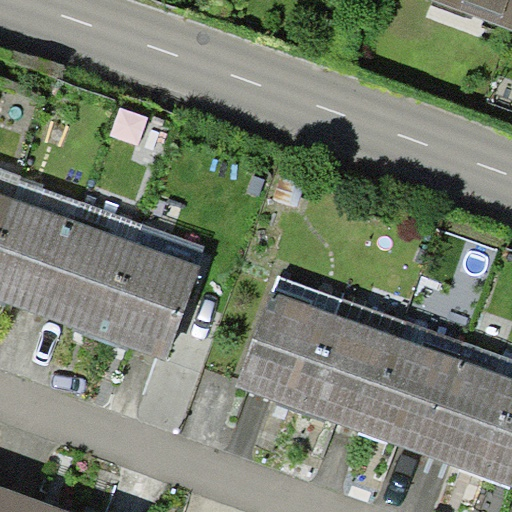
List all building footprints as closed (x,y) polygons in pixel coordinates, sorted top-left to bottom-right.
[(511,0),(436,0),(509,27),(511,19),(511,0)] [(67,233),(5,211),(0,226),(0,300),(37,314),(67,233)] [(128,255),(67,233),(37,314),(86,332),(83,339),(96,344),(128,255)] [(190,278),(128,255),(96,344),(108,349),(111,341),(161,359),(190,278)] [(283,412),(296,417),(337,305),(274,283),(236,387),(286,405),(283,412)] [(398,328),(337,305),(296,417),(309,422),(312,414),(359,431),(356,438),(358,439),(398,328)] [(459,350),(398,328),(358,439),(370,443),(373,436),(421,453),(459,350)] [(511,395),(511,368),(459,350),(421,453),(469,471),(467,478),(480,483),(511,395)] [(511,395),(480,483),(493,488),(496,481),(511,486),(511,395)] [(0,505),(0,511),(27,511),(1,502),(0,505)]
